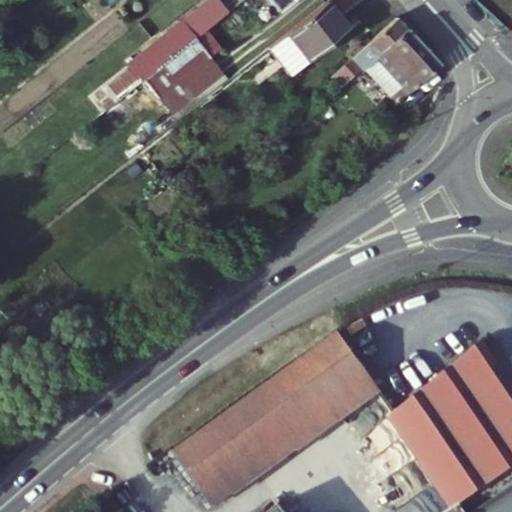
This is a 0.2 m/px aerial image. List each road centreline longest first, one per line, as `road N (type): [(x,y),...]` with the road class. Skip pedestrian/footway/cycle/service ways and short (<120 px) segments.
road 1 (primary): [(0,510),(270,295)]
road 2 (primary): [(270,295),(396,243),(493,223)]
road 3 (primary): [(455,152),(270,295)]
road 4 (residential): [(421,0),(464,67),(468,120)]
